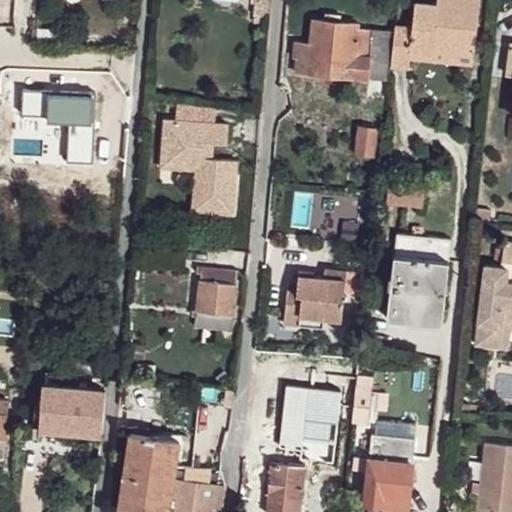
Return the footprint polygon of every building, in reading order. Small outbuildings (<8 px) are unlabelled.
[(395,24),(391,66),(409,68),(410,59),(411,51),(433,53),(433,48),(474,52),(479,0),(437,0),(437,5),(415,2),(412,26),(395,24)] [(297,57),(296,71),(369,79),(369,77),(385,79),(390,31),(358,27),(359,23),(340,21),(340,14),(325,12),(324,19),(314,19),(311,43),(296,40),(294,57),(297,57)] [(411,51),(410,59),(473,65),(474,52),(433,48),(433,53),(411,51)] [(178,102),(177,119),(215,122),(216,106),(178,102)] [(196,169),(192,210),(233,214),(238,160),(214,158),(205,158),(206,141),(215,142),(228,143),(229,123),(215,122),(177,119),(164,119),(162,154),(183,156),(182,168),(196,169)] [(359,126),(356,153),(374,155),(377,128),(359,126)] [(206,141),(205,158),(214,158),(215,142),(206,141)] [(162,154),(161,167),(182,168),(183,156),(162,154)] [(390,176),(387,204),(422,206),(424,179),(390,176)] [(395,254),(387,318),(442,324),(449,260),(451,238),(397,233),(395,254)] [(511,240),(505,239),(502,260),(511,261),(511,240)] [(136,249),(135,268),(149,269),(150,250),(136,249)] [(201,274),(197,309),(234,313),(239,270),(197,265),(196,273),(201,274)] [(486,265),(479,321),(502,325),(502,318),(511,319),(511,281),(506,281),(507,268),(486,265)] [(287,293),(285,313),(300,315),(299,324),(323,327),(324,317),(341,319),(347,270),(326,268),(325,277),(313,277),(313,271),(299,270),(298,273),(298,281),(296,294),(287,293)] [(289,279),(287,293),(296,294),(298,281),(289,279)] [(197,309),(195,326),(232,330),(234,313),(197,309)] [(285,313),(284,323),(299,324),(300,315),(285,313)] [(479,321),(476,345),(508,349),(511,328),(511,319),(502,318),(502,325),(479,321)] [(41,406),(39,427),(102,434),(106,390),(42,384),(41,406)] [(356,389),(353,421),(367,422),(370,391),(356,389)] [(225,405),(234,405),(235,390),(226,390),(225,405)] [(370,391),(367,422),(377,423),(379,392),(370,391)] [(302,398),(301,419),(322,421),(324,400),(302,398)] [(0,403),(0,415),(7,416),(8,404),(0,403)] [(35,405),(32,438),(38,438),(39,427),(41,406),(35,405)] [(268,493),(266,511),(300,511),(305,466),(317,467),(322,426),(303,424),(302,433),(274,430),(270,469),(248,467),(246,491),(268,493)] [(130,433),(119,506),(146,511),(145,511),(169,511),(172,496),(174,479),(180,440),(130,433)] [(369,457),(364,503),(408,508),(413,462),(415,438),(372,433),(369,457)] [(471,511),(470,511),(511,511),(511,444),(485,441),(481,483),(480,492),(478,511),(471,511)] [(186,466),(184,480),(210,483),(212,468),(186,466)] [(174,479),(172,496),(178,497),(175,511),(176,511),(221,511),(226,485),(210,483),(184,480),(174,479)] [(473,482),(472,491),(480,492),(481,483),(473,482)]
